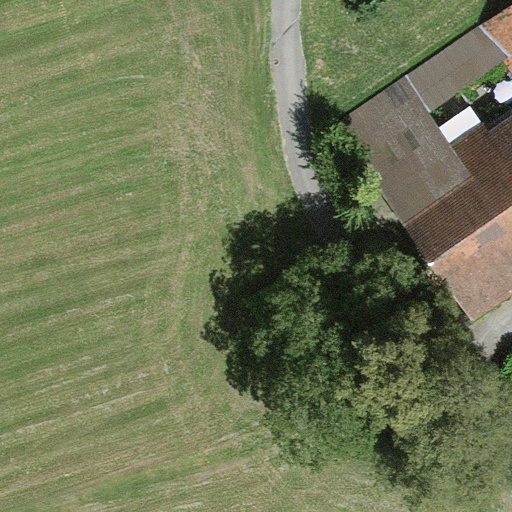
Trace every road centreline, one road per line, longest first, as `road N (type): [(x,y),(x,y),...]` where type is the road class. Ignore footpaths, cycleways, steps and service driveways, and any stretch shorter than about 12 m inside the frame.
road 1 (residential): [(279,0),(274,42),(296,149),(351,257),(511,461)]
road 2 (track): [(5,511),(169,465),(426,351)]
